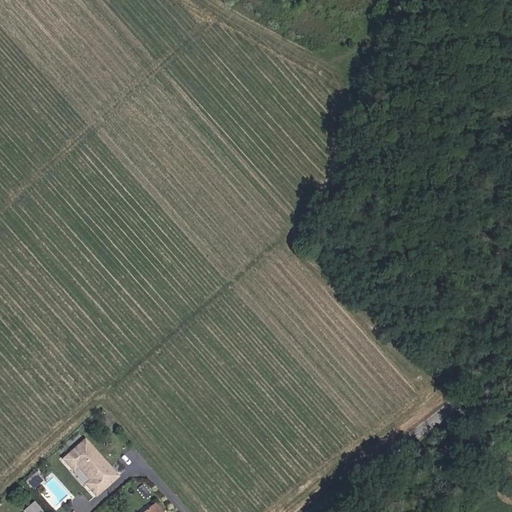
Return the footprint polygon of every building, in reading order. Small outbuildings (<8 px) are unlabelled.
[(92,450),(81,439),(75,445),(86,456),(92,450)] [(105,464),(92,450),(86,456),(75,445),(60,459),(71,470),(75,466),(87,479),(82,483),(93,495),(112,478),(101,467),(105,464)] [(115,475),(105,464),(101,467),(112,478),(115,475)] [(34,491),(43,482),(37,475),(28,483),(34,491)] [(163,511),(156,503),(144,511),(163,511)]
